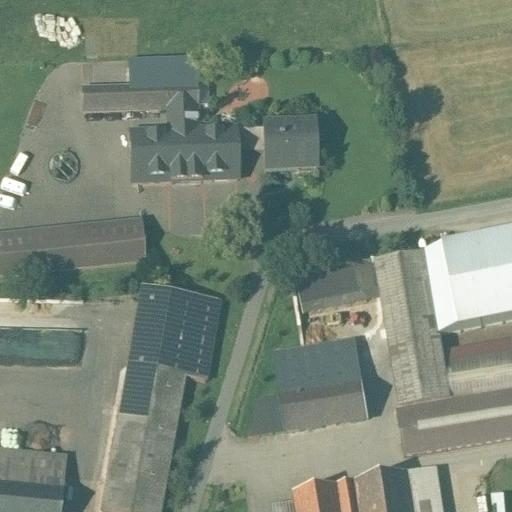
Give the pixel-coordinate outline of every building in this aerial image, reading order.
[(194,63),(127,65),(128,91),(81,93),(82,116),(167,113),(168,135),(195,134),(195,112),(196,112),(194,63)] [(313,127),(261,130),(261,134),(262,156),(263,174),(295,172),(295,174),(315,174),(313,127)] [(168,135),(130,136),(132,187),(191,185),(215,184),(235,183),(234,157),(233,135),(233,133),(195,134),(168,135)] [(261,134),(233,135),(234,157),(262,156),(261,134)] [(140,226),(0,240),(0,278),(101,269),(100,269),(144,264),(140,226)] [(425,257),(375,265),(376,267),(381,300),(401,412),(511,394),(511,356),(444,368),(425,257)] [(381,300),(376,267),(359,271),(367,303),(381,300)] [(367,303),(359,271),(296,284),(303,317),(367,303)] [(218,304),(141,290),(127,370),(164,376),(183,380),(183,381),(204,385),(218,304)] [(355,343),(272,356),(280,399),(362,386),(355,343)] [(153,440),(164,376),(127,370),(116,433),(148,439),(153,440)] [(183,380),(164,376),(153,440),(140,511),(159,511),(183,381),(183,380)] [(362,386),(280,399),(285,435),(368,422),(362,386)] [(511,394),(401,412),(395,413),(404,461),(511,442),(511,394)] [(280,399),(256,405),(248,441),(285,435),(280,399)] [(70,404),(24,400),(21,426),(68,430),(70,404)] [(148,439),(116,433),(102,511),(140,511),(153,440),(148,439)] [(60,511),(65,459),(0,453),(0,511),(60,511)] [(429,473),(409,476),(414,505),(434,502),(429,473)] [(409,476),(356,485),(359,511),(414,511),(414,505),(409,476)] [(359,511),(356,485),(339,487),(342,511),(359,511)] [(342,511),(339,487),(295,494),(295,495),(294,495),(296,511),(342,511)]
